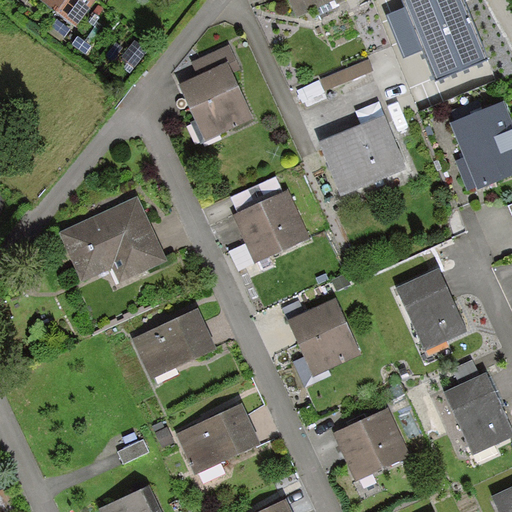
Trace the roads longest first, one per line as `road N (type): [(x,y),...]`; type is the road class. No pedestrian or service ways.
road 1 (residential): [(131,108),(152,128),(331,511)]
road 2 (residential): [(0,260),(131,108)]
road 3 (residential): [(131,108),(220,0)]
